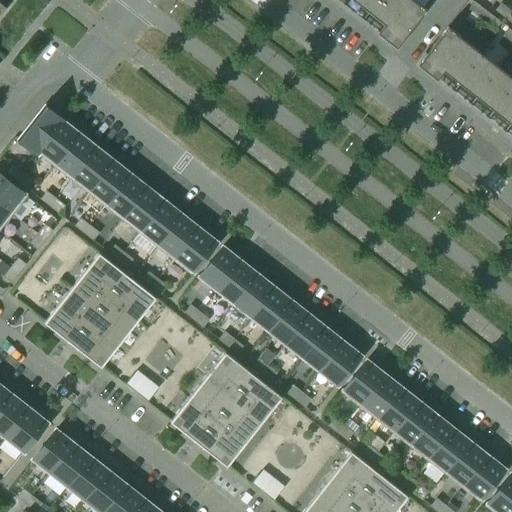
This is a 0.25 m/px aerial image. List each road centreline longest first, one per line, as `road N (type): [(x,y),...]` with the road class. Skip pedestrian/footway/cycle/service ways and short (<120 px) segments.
road 1 (residential): [(511,430),(76,78)]
road 2 (unclassified): [(135,2),(511,299)]
road 3 (unclassified): [(511,248),(197,0)]
road 4 (residential): [(511,198),(261,0)]
road 5 (residential): [(0,336),(224,511)]
